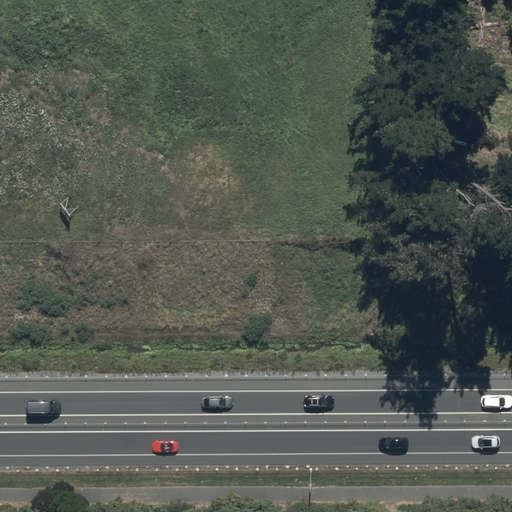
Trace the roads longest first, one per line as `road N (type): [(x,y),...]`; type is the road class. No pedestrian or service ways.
road 1 (trunk): [(0,405),(511,401)]
road 2 (trunk): [(511,440),(0,443)]
